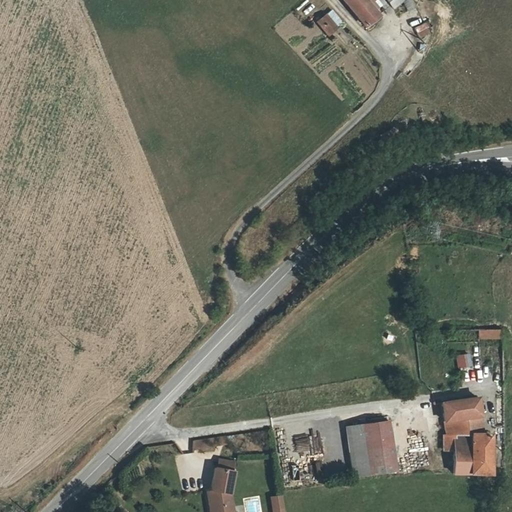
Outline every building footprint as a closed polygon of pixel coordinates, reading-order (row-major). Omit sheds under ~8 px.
[(363,0),(344,0),(366,25),(376,16),(363,0)] [(384,0),(388,6),(393,11),(404,2),(402,0),(384,0)] [(412,1),(406,4),(409,11),(414,7),(412,1)] [(326,19),(318,25),(330,39),(338,33),(326,19)] [(424,22),(413,29),(420,39),(431,32),(424,22)] [(472,341),(472,339),(472,330),(453,331),(453,341),(472,341)] [(472,330),(472,339),(502,339),(502,330),(472,330)] [(455,356),(457,369),(471,366),(468,354),(455,356)] [(441,362),(443,376),(450,375),(448,361),(441,362)] [(453,473),(490,473),(489,433),(482,432),(477,398),(433,403),(433,410),(443,410),(447,434),(453,435),(453,473)] [(392,445),(390,436),(388,422),(346,428),(348,437),(353,476),(369,474),(366,449),(392,445)] [(193,451),(211,450),(210,440),(192,440),(193,451)] [(366,449),(369,474),(395,470),(392,445),(366,449)] [(219,459),(218,468),(231,470),(232,462),(219,459)] [(317,474),(325,473),(322,460),(314,461),(317,474)] [(218,468),(215,468),(210,495),(206,495),(208,511),(224,511),(226,508),(231,507),(229,493),(233,471),(231,470),(218,468)] [(282,496),(272,497),(274,509),(283,507),(282,496)]
